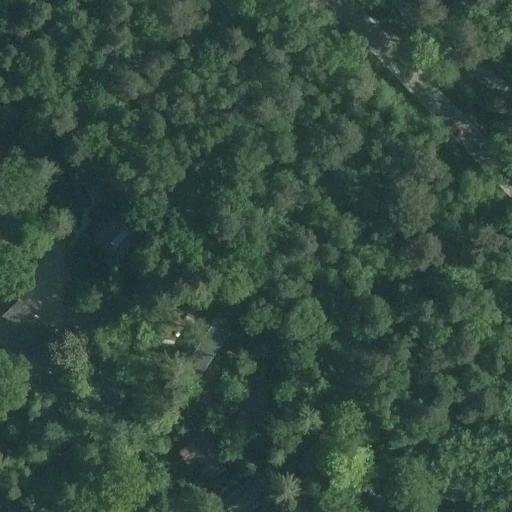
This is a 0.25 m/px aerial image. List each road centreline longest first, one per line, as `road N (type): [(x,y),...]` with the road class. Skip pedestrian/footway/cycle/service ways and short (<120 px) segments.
road 1 (track): [(468,511),(0,22)]
road 2 (tertiary): [(511,174),(348,0)]
